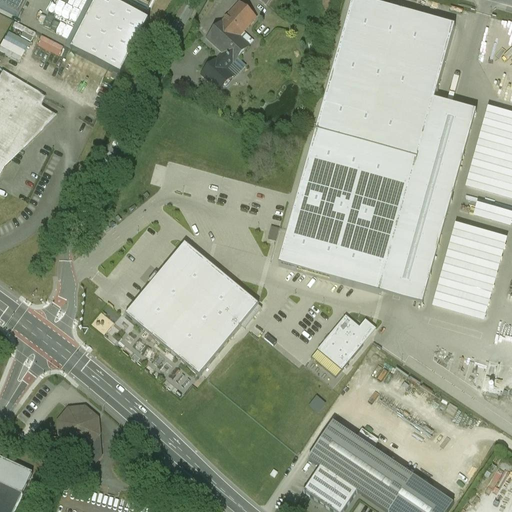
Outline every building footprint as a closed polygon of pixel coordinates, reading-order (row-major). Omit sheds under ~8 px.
[(25,0),(0,0),(0,9),(17,18),(25,0)] [(150,23),(103,0),(98,0),(71,51),(121,77),(150,23)] [(437,104),(458,28),(357,0),(284,268),(422,306),(475,115),(437,104)] [(255,18),(238,4),(222,23),(238,37),(255,18)] [(238,37),(222,23),(206,39),(222,54),(233,64),(238,59),(249,47),(238,37)] [(6,41),(27,52),(31,44),(11,32),(6,41)] [(44,38),(40,48),(63,56),(67,46),(44,38)] [(233,64),(222,54),(201,76),(219,92),(232,78),(226,72),(233,64)] [(238,59),(233,64),(241,71),(245,66),(238,59)] [(40,98),(0,75),(0,167),(2,168),(8,162),(4,159),(40,98)] [(45,101),(40,98),(4,159),(8,162),(55,120),(40,110),(45,101)] [(511,204),(511,118),(488,112),(467,193),(511,204)] [(433,315),(484,329),(508,244),(457,230),(433,315)] [(206,263),(185,246),(159,277),(156,274),(150,282),(150,284),(152,286),(126,317),(200,379),(259,307),(210,266),(206,263),(206,266),(206,263)] [(343,371),(376,332),(365,322),(359,329),(347,319),(319,351),(343,371)] [(68,410),(57,423),(57,441),(62,441),(63,449),(72,451),(73,460),(80,466),(94,466),(100,459),(96,418),(86,409),(68,410)] [(451,511),(455,507),(334,425),(309,461),(321,469),(320,471),(303,495),(328,511),(346,511),(358,496),(381,511),(451,511)] [(0,484),(22,495),(32,474),(0,458),(0,484)] [(0,511),(14,511),(22,495),(0,485),(0,511)]
